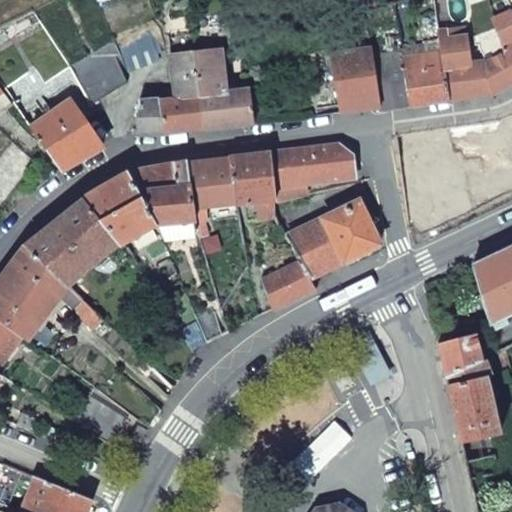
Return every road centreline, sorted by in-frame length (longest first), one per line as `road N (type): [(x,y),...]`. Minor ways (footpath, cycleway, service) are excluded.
road 1 (residential): [(374,120),(142,149),(51,206),(0,254)]
road 2 (secondary): [(141,506),(221,383),(264,347),(387,280)]
road 3 (residential): [(387,280),(428,400),(454,511)]
road 4 (residential): [(141,506),(0,441)]
road 5 (residential): [(374,120),(405,271)]
road 6 (residential): [(511,100),(374,120)]
